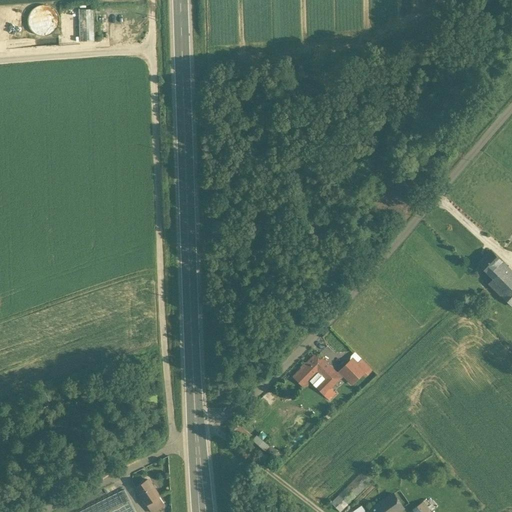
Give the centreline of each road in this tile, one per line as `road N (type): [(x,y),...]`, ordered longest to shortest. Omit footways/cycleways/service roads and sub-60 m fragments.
road 1 (track): [(195,437),(280,372),(511,115)]
road 2 (secondary): [(180,0),(195,437)]
road 3 (track): [(152,48),(177,447)]
road 4 (residential): [(40,511),(195,437)]
road 5 (track): [(0,60),(152,48)]
road 6 (track): [(212,425),(323,511)]
